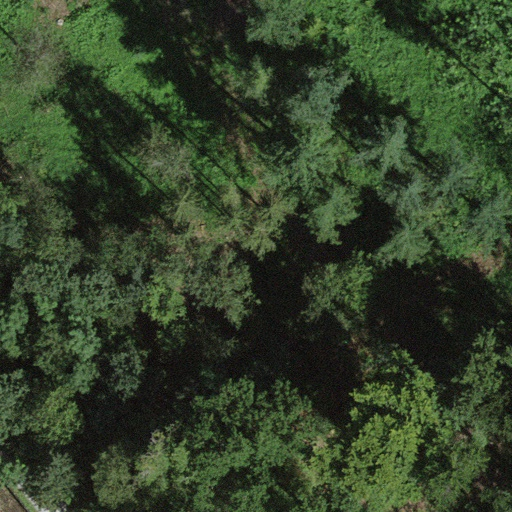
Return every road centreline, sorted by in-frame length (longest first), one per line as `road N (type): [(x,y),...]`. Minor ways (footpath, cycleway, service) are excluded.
road 1 (track): [(210,0),(511,481)]
road 2 (track): [(72,511),(0,411)]
